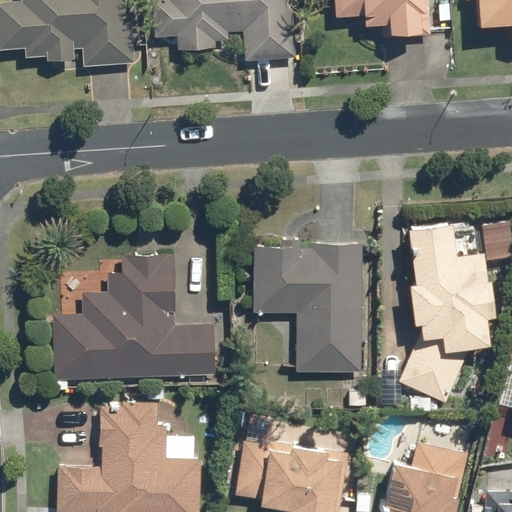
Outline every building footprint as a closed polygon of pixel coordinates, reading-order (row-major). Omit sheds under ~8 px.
[(133,62),(128,0),(0,0),(0,47),(22,46),(23,61),(80,57),(81,66),(133,62)] [(293,58),(289,0),(153,0),(155,34),(175,33),(176,49),(212,47),(211,39),(225,38),(225,30),(241,29),(243,61),(293,58)] [(424,0),(331,0),(333,16),(361,14),(361,24),(385,23),(386,36),(427,33),(424,0)] [(511,0),(472,0),(474,26),(508,24),(509,35),(511,34),(511,0)] [(414,316),(416,327),(395,379),(443,398),(465,344),(486,341),(482,313),(491,312),(486,274),(483,274),(479,245),(473,246),(470,223),(449,226),(447,216),(402,222),(409,278),(402,279),(407,317),(414,316)] [(277,241),(249,241),(248,309),(293,310),(292,368),(358,369),(359,242),(298,242),(298,236),(277,236),(277,241)] [(46,311),(49,377),(212,372),(210,321),(174,322),(171,249),(118,251),(119,260),(96,261),(96,270),(80,270),(80,289),(60,290),(60,310),(46,311)] [(110,511),(196,511),(199,455),(191,455),(192,432),(163,432),(164,421),(154,421),(155,398),(99,397),(97,462),(53,461),(52,508),(111,510),(110,511)] [(335,511),(345,449),(239,434),(230,496),(288,505),(286,511),(335,511)] [(387,456),(373,511),(449,511),(465,450),(412,438),(407,460),(387,456)] [(511,511),(511,483),(479,483),(478,511),(511,511)]
